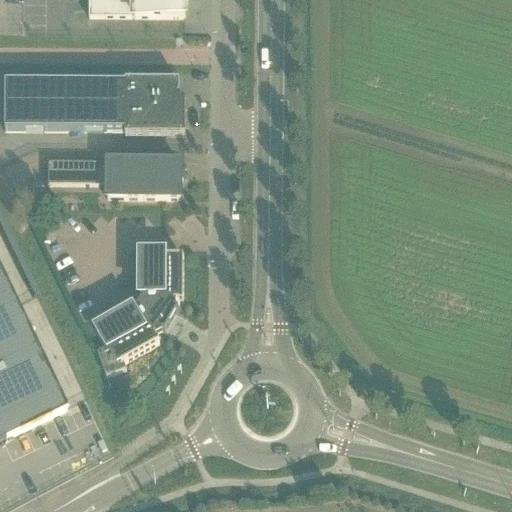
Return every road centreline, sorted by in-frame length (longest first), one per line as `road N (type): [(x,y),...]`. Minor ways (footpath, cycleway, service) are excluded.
road 1 (tertiary): [(76,511),(225,434)]
road 2 (secondary): [(268,282),(265,130)]
road 3 (unclassified): [(224,131),(223,267)]
road 4 (secondary): [(511,485),(384,447)]
road 5 (unclassified): [(224,0),(224,131)]
road 6 (secondary): [(265,130),(265,0)]
